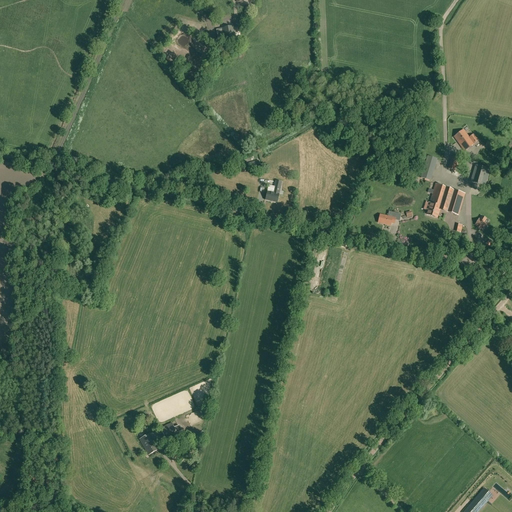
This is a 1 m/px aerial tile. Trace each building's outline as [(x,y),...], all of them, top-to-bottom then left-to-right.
[(224,44),(236,42),(240,41),(238,26),(234,27),(234,26),(216,29),(218,41),(223,40),(224,44)] [(464,151),(474,144),(478,141),(474,136),(470,139),(464,130),(454,137),(464,151)] [(455,170),(459,156),(453,154),(448,168),(455,170)] [(431,180),(437,159),(427,156),(421,178),(431,180)] [(490,170),(476,165),(471,182),(486,187),(490,170)] [(267,191),(265,199),(277,202),(281,182),(276,181),(273,193),(267,191)] [(429,205),(431,206),(428,217),(436,220),(440,209),(459,215),(466,194),(436,184),(429,205)] [(394,224),(396,217),(388,216),(380,215),(378,223),(390,225),(391,223),(394,224)] [(487,225),(480,219),(476,225),(483,230),(487,225)] [(163,433),(159,434),(162,440),(165,438),(167,443),(178,437),(176,433),(181,431),(179,425),(174,427),(172,423),(161,428),(163,433)] [(139,439),(145,450),(155,445),(149,434),(139,439)] [(158,450),(155,445),(145,450),(148,455),(158,450)] [(176,446),(171,449),(176,455),(181,452),(176,446)] [(487,501),(491,504),(500,493),(492,487),(488,492),(492,495),(487,501)] [(470,506),(464,511),(477,511),(480,509),(489,498),(487,496),(489,493),(484,489),(472,503),(470,506)] [(500,494),(509,501),(511,497),(511,495),(504,489),(500,494)]
